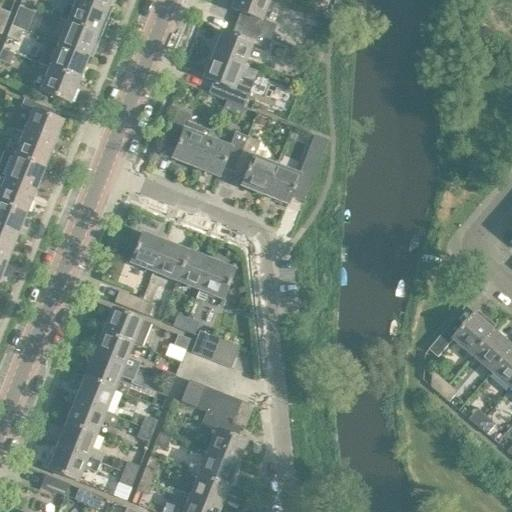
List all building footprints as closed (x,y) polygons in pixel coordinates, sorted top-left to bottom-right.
[(59,19),(67,22),(67,21),(100,35),(105,23),(101,22),(106,11),(78,0),(75,0),(73,7),(68,5),(64,6),(59,19)] [(78,0),(106,11),(109,2),(113,4),(114,0),(78,0)] [(268,0),(233,0),(230,8),(240,12),(235,23),(270,37),(275,25),(261,19),(268,0)] [(18,6),(10,25),(22,30),(30,11),(18,6)] [(0,9),(0,21),(5,23),(9,13),(0,9)] [(67,21),(67,22),(58,45),(87,56),(91,48),(95,49),(100,35),(67,21)] [(270,37),(235,23),(231,34),(222,31),(212,54),(242,66),(251,43),(266,49),(270,37)] [(22,30),(10,25),(6,36),(18,41),(22,30)] [(58,45),(49,68),(78,79),(87,56),(58,45)] [(0,51),(0,60),(9,64),(13,53),(1,49),(0,51)] [(242,66),(212,54),(203,77),(212,81),(207,93),(222,99),(220,105),(240,113),(242,106),(243,107),(248,94),(233,88),(242,66)] [(78,79),(49,68),(39,91),(69,103),(78,79)] [(31,112),(23,133),(52,144),(62,121),(50,117),(53,110),(23,98),(20,107),(31,112)] [(171,158),(194,168),(206,138),(209,130),(187,121),(190,114),(177,109),(163,144),(174,149),(171,158)] [(257,115),(254,123),(262,126),(265,118),(257,115)] [(222,168),(233,172),(248,137),(235,132),(229,147),(206,138),(194,168),(218,177),(222,168)] [(23,133),(14,156),(43,168),(52,144),(23,133)] [(276,165),(264,195),(287,204),(290,196),(302,201),(327,140),(313,135),(298,174),(276,165)] [(248,137),(233,172),(244,176),(240,186),(264,195),(276,165),(253,156),(259,141),(248,137)] [(14,156),(5,178),(34,190),(43,168),(14,156)] [(5,178),(0,189),(0,202),(25,213),(34,190),(5,178)] [(0,202),(0,228),(16,235),(25,213),(0,202)] [(0,228),(0,255),(7,259),(16,235),(0,228)] [(129,263),(153,272),(165,242),(141,233),(129,263)] [(153,272),(175,281),(187,251),(165,242),(153,272)] [(175,281),(199,290),(211,260),(187,251),(175,281)] [(211,260),(199,290),(222,299),(234,269),(211,260)] [(113,303),(137,312),(142,300),(118,291),(113,303)] [(142,300),(137,312),(148,316),(152,304),(142,300)] [(111,308),(102,332),(132,343),(141,320),(111,308)] [(172,326),(183,330),(187,318),(177,314),(172,326)] [(454,339),(473,355),(494,330),(493,329),(496,326),(487,318),(484,321),(475,314),(454,339)] [(187,318),(183,330),(193,335),(198,322),(187,318)] [(473,355),(492,371),(511,347),(511,345),(494,330),(473,355)] [(190,352),(200,356),(209,335),(199,331),(190,352)] [(438,358),(454,339),(444,331),(428,350),(438,358)] [(102,332),(93,355),(122,366),(135,372),(139,362),(126,357),(132,343),(102,332)] [(173,345),(185,350),(189,339),(177,335),(173,345)] [(200,356),(210,360),(219,339),(209,335),(200,356)] [(210,360),(220,364),(228,343),(219,339),(210,360)] [(228,343),(220,364),(230,368),(238,346),(228,343)] [(511,347),(492,371),(511,388),(511,386),(511,347)] [(93,355),(84,377),(114,389),(119,376),(132,381),(135,372),(122,366),(93,355)] [(163,370),(159,381),(171,385),(175,375),(163,370)] [(431,387),(439,394),(448,384),(432,370),(431,387)] [(84,377),(75,400),(104,412),(114,389),(84,377)] [(180,401),(194,407),(202,385),(188,380),(180,401)] [(171,385),(159,381),(154,391),(166,396),(171,385)] [(448,384),(439,394),(449,402),(458,392),(448,384)] [(194,407),(204,411),(213,390),(202,386),(194,407)] [(204,411),(205,412),(214,415),(222,393),(213,390),(204,411)] [(222,393),(214,415),(223,419),(232,397),(222,393)] [(223,419),(234,423),(242,401),(232,397),(223,419)] [(75,400),(65,423),(95,435),(100,422),(114,427),(117,417),(104,412),(75,400)] [(234,423),(241,426),(245,427),(253,406),(242,401),(234,423)] [(469,419),(478,427),(487,416),(478,409),(469,419)] [(216,429),(236,437),(241,426),(234,423),(223,419),(214,415),(205,412),(201,424),(215,430),(216,429)] [(145,416),(140,426),(152,431),(157,421),(145,416)] [(487,416),(478,427),(487,434),(496,424),(487,416)] [(65,423),(56,446),(99,463),(103,453),(90,448),(95,435),(65,423)] [(152,431),(140,426),(136,437),(148,442),(152,431)] [(206,453),(236,465),(245,441),(236,437),(216,429),(215,430),(206,453)] [(154,444),(166,449),(170,438),(158,433),(154,444)] [(99,463),(56,446),(47,469),(77,481),(82,467),(95,472),(99,463)] [(197,476),(227,488),(236,465),(206,453),(197,476)] [(126,461),(122,472),(134,477),(138,466),(126,461)] [(144,469),(140,479),(152,484),(156,473),(144,469)] [(134,477),(122,472),(118,482),(130,487),(134,477)] [(40,487),(64,496),(69,484),(45,475),(40,487)] [(188,498),(218,511),(227,488),(197,476),(188,498)] [(152,484),(140,479),(136,490),(148,495),(152,484)] [(76,501),(87,505),(91,493),(80,489),(76,501)] [(91,493),(87,505),(97,510),(102,497),(91,493)] [(170,502),(184,508),(188,498),(174,493),(170,502)] [(182,511),(217,511),(218,511),(188,498),(184,508),(182,511)]
